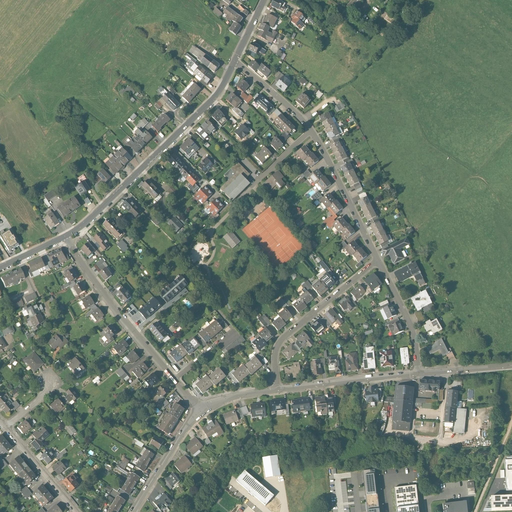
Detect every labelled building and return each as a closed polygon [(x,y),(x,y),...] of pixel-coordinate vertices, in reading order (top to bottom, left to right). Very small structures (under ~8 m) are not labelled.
[(283,3),(277,0),(273,0),(270,6),(279,10),(281,6),(283,3)] [(359,0),(350,0),(346,6),(354,11),(361,1),(359,0)] [(249,13),(239,7),(237,9),(241,12),(240,13),(242,14),(243,13),(247,16),(249,13)] [(222,14),(216,8),(213,12),(219,17),(222,14)] [(237,15),(227,8),(223,13),(227,15),(226,17),(225,18),(228,20),(229,19),(232,22),(237,15)] [(305,19),(297,11),(293,16),(302,24),(304,22),(303,21),(305,19)] [(273,17),(268,14),(263,25),(270,28),(271,29),(276,19),(277,19),(273,17)] [(243,19),(237,15),(232,22),(235,23),(238,25),(243,19)] [(302,24),(293,16),(292,17),(293,18),(292,19),(293,20),(291,22),(294,25),(293,25),(296,27),(299,30),(303,25),(302,24)] [(238,25),(235,23),(229,32),(236,36),(242,28),(238,25)] [(263,25),(262,24),(258,30),(260,31),(267,34),(267,33),(270,28),(263,25)] [(267,34),(260,31),(257,37),(272,44),(274,39),(268,36),(268,35),(267,34)] [(285,36),(278,32),(277,33),(275,38),(282,41),(285,36)] [(260,47),(252,44),(249,50),(256,54),(258,51),(260,47)] [(267,52),(260,47),(258,51),(265,56),(267,52)] [(219,66),(196,48),(191,54),(197,58),(197,59),(214,73),(219,66)] [(197,62),(187,54),(185,57),(191,62),(191,61),(195,64),(197,62)] [(195,64),(191,61),(191,62),(186,68),(193,75),(195,73),(199,68),(200,68),(195,64)] [(259,67),(253,62),(248,67),(255,73),(257,70),(259,67)] [(266,73),(259,67),(257,70),(258,71),(260,73),(264,76),(266,73)] [(199,68),(195,73),(202,80),(207,74),(199,68)] [(205,86),(212,78),(207,74),(202,80),(200,82),(205,86)] [(280,74),(275,80),(278,84),(283,78),(284,77),(280,74)] [(278,84),(276,86),(283,92),(290,84),(283,78),(278,84)] [(249,87),(242,81),(236,88),(238,89),(243,93),(243,94),(249,87)] [(128,85),(124,89),(122,88),(119,92),(124,96),(129,91),(133,94),(135,92),(128,85)] [(195,86),(194,85),(188,91),(194,97),(200,90),(195,86)] [(172,97),(162,87),(159,91),(165,97),(163,99),(166,102),(172,97)] [(194,97),(188,91),(183,98),(188,103),(194,97)] [(323,94),(319,91),(315,95),(319,99),(323,94)] [(250,95),(248,98),(243,94),(243,93),(240,97),(247,104),(253,98),(250,95)] [(241,102),(231,94),(226,101),(234,108),(235,109),(236,108),(241,102)] [(303,94),(296,102),(304,109),(311,101),(303,94)] [(268,103),(265,100),(264,100),(260,96),(259,96),(256,100),(254,102),(255,103),(256,104),(257,105),(258,106),(259,106),(268,114),(273,108),(268,103)] [(172,97),(166,102),(174,111),(180,105),(172,97)] [(243,114),(236,108),(235,109),(234,108),(231,110),(237,116),(238,116),(240,118),(243,114)] [(268,114),(267,115),(269,117),(275,110),(273,108),(268,114)] [(218,111),(211,117),(218,123),(221,127),(227,121),(224,118),(224,117),(218,111)] [(274,113),(268,118),(273,124),(275,122),(274,122),(279,118),(274,113)] [(328,113),(320,118),(323,123),(331,119),(328,113)] [(170,121),(164,115),(159,120),(164,126),(166,123),(167,124),(170,121)] [(287,122),(281,115),(279,118),(274,122),(275,122),(281,128),(285,132),(284,132),(285,132),(288,136),(288,135),(295,129),(288,121),(287,122)] [(331,119),(323,123),(325,129),(334,124),(331,119)] [(159,120),(152,127),(158,133),(161,129),(164,126),(159,120)] [(146,126),(142,121),(137,126),(141,131),(146,126)] [(212,127),(207,122),(201,128),(208,135),(209,134),(210,133),(211,133),(215,129),(212,127)] [(334,124),(325,129),(326,129),(327,131),(328,134),(336,130),(334,124)] [(249,132),(242,125),(234,133),(241,140),(243,137),(244,138),(247,135),(246,134),(249,132)] [(208,135),(201,128),(196,133),(203,140),(204,140),(208,136),(208,135)] [(152,138),(146,132),(143,135),(138,130),(135,133),(138,136),(146,144),(152,138)] [(336,130),(328,134),(331,139),(332,139),(337,136),(339,135),(336,130)] [(285,132),(280,138),(284,142),(290,137),(288,135),(288,136),(285,132)] [(146,144),(138,136),(133,141),(133,142),(141,149),(143,147),(143,146),(145,144),(146,145),(146,144)] [(276,138),(269,145),(276,151),(282,145),(276,138)] [(199,149),(189,139),(180,148),(190,158),(199,149)] [(141,149),(133,142),(133,141),(132,140),(128,145),(132,148),(135,152),(135,153),(136,154),(137,155),(138,155),(139,154),(139,152),(141,149)] [(335,144),(330,146),(333,152),(341,148),(339,143),(339,142),(335,144)] [(299,152),(296,154),(297,154),(303,161),(305,160),(311,154),(305,147),(299,152)] [(341,148),(333,152),(336,157),(344,153),(341,148)] [(126,154),(122,149),(117,154),(126,164),(131,159),(126,154)] [(267,153),(264,149),(255,158),(262,165),(272,155),(268,152),(267,153)] [(344,153),(336,157),(338,163),(343,161),(347,159),(347,158),(344,153)] [(126,164),(117,154),(111,160),(120,169),(122,170),(124,168),(123,167),(126,164)] [(174,154),(167,161),(174,168),(180,161),(174,154)] [(318,162),(312,154),(311,154),(305,160),(311,168),(318,162)] [(206,159),(203,162),(202,162),(202,163),(201,164),(198,167),(205,174),(208,171),(211,169),(210,168),(213,166),(212,165),(213,163),(209,159),(208,161),(206,159)] [(120,169),(111,160),(106,165),(110,169),(115,174),(120,169)] [(187,167),(180,161),(174,168),(180,174),(187,167)] [(237,162),(224,176),(228,181),(220,189),(223,193),(232,202),(250,184),(245,180),(250,175),(237,162)] [(345,166),(341,168),(344,175),(352,171),(350,167),(351,167),(349,164),(345,166)] [(187,167),(180,174),(186,180),(193,174),(187,167)] [(110,178),(102,170),(97,176),(102,180),(101,181),(104,184),(110,178)] [(312,175),(309,177),(309,178),(315,185),(317,183),(323,178),(317,170),(312,175)] [(352,171),(344,175),(347,181),(355,177),(353,173),(354,173),(353,170),(352,171)] [(278,172),(265,183),(268,187),(271,190),(270,189),(276,184),(280,188),(278,189),(279,190),(284,185),(280,180),(283,178),(278,172)] [(200,180),(193,174),(186,180),(193,187),(200,180)] [(82,175),(76,179),(79,184),(83,181),(83,182),(86,180),(82,175)] [(323,178),(317,183),(323,191),(331,185),(324,177),(323,178)] [(355,177),(347,181),(350,187),(354,186),(358,183),(356,180),(357,179),(356,177),(355,177)] [(155,187),(148,180),(144,184),(142,186),(148,193),(155,187)] [(79,184),(74,187),(81,196),(89,190),(83,182),(83,181),(79,184)] [(155,187),(148,193),(155,199),(161,193),(155,187)] [(178,193),(172,187),(168,191),(174,197),(178,193)] [(198,193),(195,196),(199,200),(208,191),(205,187),(198,193)] [(54,189),(44,197),(46,199),(47,201),(58,194),(54,189)] [(208,191),(199,200),(203,204),(206,201),(212,195),(208,191)] [(321,196),(317,192),(310,198),(314,203),(317,200),(321,196)] [(364,193),(359,196),(361,201),(366,198),(367,199),(367,198),(365,193),(364,193)] [(323,199),(321,201),(327,209),(329,207),(335,202),(329,194),(323,199)] [(74,198),(70,201),(69,201),(62,206),(62,207),(58,210),(64,218),(80,206),(74,198)] [(361,201),(358,202),(361,209),(369,205),(367,202),(368,201),(367,199),(366,198),(361,201)] [(135,206),(129,199),(122,206),(129,212),(135,206)] [(209,206),(207,209),(210,212),(219,203),(216,200),(209,206)] [(335,202),(329,207),(335,215),(343,209),(336,201),(335,202)] [(219,203),(210,212),(214,216),(217,214),(223,207),(219,203)] [(369,205),(361,209),(364,215),(372,211),(370,208),(371,207),(369,205)] [(142,212),(135,206),(129,212),(135,219),(142,212)] [(372,211),(364,215),(367,221),(372,219),(375,217),(373,214),(374,214),(373,211),(372,211)] [(52,213),(44,218),(51,229),(59,224),(52,213)] [(159,223),(151,215),(148,218),(156,226),(159,223)] [(334,220),(331,217),(324,223),(327,226),(329,224),(334,220)] [(110,218),(103,225),(110,231),(116,225),(110,218)] [(182,226),(174,218),(168,224),(176,232),(182,226)] [(335,223),(333,225),(339,233),(341,231),(347,226),(341,218),(335,223)] [(375,224),(370,227),(373,233),(381,229),(379,226),(380,225),(379,223),(378,222),(375,224)] [(125,234),(116,225),(110,231),(119,241),(125,234)] [(347,226),(341,231),(347,239),(355,233),(348,225),(347,226)] [(381,229),(373,233),(376,239),(384,236),(382,232),(383,232),(382,229),(381,229)] [(9,230),(0,235),(0,237),(9,252),(19,246),(9,230)] [(231,232),(223,238),(232,249),(236,246),(232,240),(236,237),(231,232)] [(106,240),(100,233),(94,239),(97,242),(101,246),(101,247),(104,251),(105,250),(106,251),(108,250),(107,249),(109,247),(106,244),(104,245),(102,243),(106,240)] [(384,236),(376,239),(380,246),(380,245),(388,241),(386,238),(390,236),(389,235),(386,236),(385,235),(384,236)] [(383,251),(382,251),(385,256),(389,254),(394,264),(404,259),(399,250),(409,245),(406,239),(389,248),(383,251)] [(122,240),(117,246),(122,251),(127,246),(122,240)] [(94,245),(92,242),(89,244),(96,251),(95,252),(99,258),(103,255),(94,245)] [(359,250),(353,242),(348,246),(345,249),(351,257),(353,255),(359,250)] [(89,243),(81,250),(83,251),(85,254),(88,258),(95,252),(96,251),(89,244),(89,243)] [(359,250),(353,255),(359,262),(359,263),(360,262),(367,257),(360,249),(359,250)] [(61,250),(54,253),(59,262),(65,259),(64,256),(61,250)] [(54,253),(48,256),(51,262),(52,265),(53,265),(59,262),(54,253)] [(42,259),(35,262),(39,270),(45,267),(44,265),(42,259)] [(35,262),(28,265),(31,271),(32,274),(32,273),(39,270),(35,262)] [(333,275),(322,262),(319,264),(327,275),(328,275),(330,278),(333,275)] [(415,263),(394,274),(399,284),(402,282),(402,281),(414,275),(418,282),(423,280),(419,272),(420,272),(415,263)] [(102,264),(97,268),(101,273),(106,269),(102,264)] [(20,269),(11,273),(11,272),(8,273),(9,274),(1,278),(5,288),(9,287),(21,282),(21,281),(25,279),(20,269)] [(73,269),(65,274),(70,282),(73,280),(78,278),(74,271),(73,269)] [(101,273),(99,274),(105,281),(111,276),(106,269),(101,273)] [(379,281),(374,274),(364,282),(366,284),(369,289),(371,287),(373,288),(376,286),(377,288),(381,285),(378,282),(379,281)] [(327,275),(324,277),(325,278),(321,282),(327,289),(334,283),(330,278),(328,275),(327,275)] [(181,277),(160,295),(167,303),(188,285),(181,277)] [(70,282),(63,286),(65,289),(69,286),(75,283),(73,280),(70,282)] [(312,287),(312,288),(313,288),(320,297),(328,290),(327,289),(321,282),(320,281),(312,287)] [(76,286),(74,287),(74,288),(78,295),(85,291),(86,291),(81,283),(76,286)] [(310,290),(305,284),(302,287),(304,289),(307,292),(307,293),(310,290)] [(361,288),(360,286),(351,293),(356,300),(365,293),(361,288)] [(367,290),(364,286),(361,288),(365,293),(367,295),(370,294),(367,290)] [(119,293),(116,296),(124,305),(132,298),(123,289),(119,293)] [(307,293),(307,292),(304,289),(302,291),(304,294),(299,298),(305,306),(313,300),(307,293)] [(425,292),(421,294),(421,295),(411,300),(416,309),(425,304),(427,307),(432,304),(429,300),(427,296),(425,292)] [(34,293),(24,298),(26,304),(37,299),(34,293)] [(89,296),(82,301),(84,305),(83,305),(85,309),(86,309),(89,307),(94,304),(89,296)] [(346,297),(338,304),(343,310),(346,308),(347,308),(350,311),(354,307),(348,301),(346,297)] [(305,306),(299,298),(296,301),(297,303),(293,306),(299,314),(307,308),(305,306)] [(356,305),(351,298),(348,301),(354,307),(356,305)] [(161,306),(154,299),(139,312),(146,320),(161,306)] [(284,302),(281,299),(277,302),(283,309),(287,306),(284,302)] [(21,300),(10,305),(13,310),(23,305),(21,300)] [(30,309),(26,311),(30,319),(39,314),(36,306),(30,309)] [(197,306),(189,312),(191,315),(200,308),(197,306)] [(389,307),(383,309),(388,319),(396,316),(392,306),(389,307)] [(93,313),(91,315),(96,322),(98,320),(101,318),(103,316),(98,309),(97,309),(93,313)] [(292,317),(286,309),(278,316),(280,318),(284,323),(292,317)] [(343,323),(331,309),(324,316),(325,317),(331,324),(335,320),(340,326),(343,323)] [(419,311),(414,314),(419,324),(425,322),(419,311)] [(39,314),(30,319),(34,328),(37,325),(43,321),(39,314)] [(271,323),(267,318),(264,315),(262,318),(268,325),(271,323)] [(262,318),(261,316),(258,319),(265,328),(268,325),(262,318)] [(331,324),(325,317),(322,320),(325,323),(329,329),(330,328),(329,327),(331,325),(331,324)] [(183,318),(173,326),(175,329),(185,320),(183,318)] [(284,323),(280,318),(272,324),(278,331),(286,325),(284,323)] [(397,319),(387,323),(389,327),(399,323),(397,319)] [(319,321),(318,320),(314,324),(311,327),(317,334),(321,330),(322,332),(325,329),(322,325),(319,321)] [(216,322),(210,326),(217,334),(223,329),(220,326),(216,322)] [(438,332),(433,322),(423,327),(427,333),(431,330),(434,335),(438,332)] [(167,336),(156,323),(149,329),(160,342),(167,336)] [(389,327),(392,336),(403,332),(399,323),(389,327)] [(111,326),(104,332),(106,334),(110,339),(117,333),(111,326)] [(217,334),(210,326),(205,331),(211,339),(217,334)] [(8,328),(2,330),(5,336),(10,334),(8,328)] [(273,337),(266,328),(258,335),(259,336),(265,343),(273,337)] [(211,339),(205,331),(199,336),(202,340),(206,343),(211,339)] [(314,345),(303,332),(296,339),(298,342),(302,346),(307,343),(311,347),(314,345)] [(62,342),(56,336),(48,343),(53,350),(57,346),(58,347),(62,343),(62,342)] [(265,343),(259,336),(255,338),(256,340),(252,343),(255,347),(255,348),(256,348),(259,351),(266,345),(265,343)] [(198,343),(194,339),(191,342),(190,341),(188,343),(194,350),(200,346),(198,343)] [(123,340),(113,349),(120,356),(124,353),(122,351),(128,346),(123,340)] [(447,351),(441,340),(435,343),(436,345),(427,349),(429,355),(440,349),(444,357),(445,356),(448,354),(447,351)] [(194,350),(188,343),(185,345),(186,346),(183,348),(187,353),(189,355),(194,350)] [(300,349),(295,344),(293,346),(298,352),(300,354),(302,352),(300,349)] [(293,346),(292,345),(283,352),(288,359),(293,354),(294,356),(298,352),(293,346)] [(183,348),(182,347),(179,349),(178,348),(175,350),(182,358),(183,357),(187,353),(183,348)] [(373,348),(365,348),(366,355),(367,354),(368,360),(363,360),(363,364),(362,364),(362,367),(363,367),(364,369),(375,369),(373,348)] [(407,349),(400,350),(402,365),(403,365),(403,366),(407,365),(407,364),(409,364),(407,349)] [(450,349),(447,351),(448,354),(445,356),(448,361),(454,358),(450,349)] [(182,358),(175,350),(173,352),(174,354),(171,356),(175,361),(176,363),(182,358)] [(139,359),(133,352),(130,354),(131,355),(126,358),(132,365),(139,359)] [(33,353),(24,361),(27,364),(34,373),(37,370),(37,369),(42,365),(36,357),(33,353)] [(356,353),(349,354),(349,360),(345,361),(346,372),(358,370),(357,365),(356,353)] [(386,353),(380,354),(380,358),(382,358),(382,362),(380,362),(381,368),(392,367),(392,359),(391,353),(386,353)] [(338,356),(327,358),(328,367),(335,366),(335,370),(335,373),(341,373),(339,360),(339,356),(338,356)] [(84,369),(75,358),(70,362),(73,366),(70,368),(77,376),(84,369)] [(261,360),(259,358),(257,360),(262,366),(264,368),(266,367),(261,360)] [(257,359),(253,362),(253,361),(250,363),(256,371),(262,366),(257,360),(257,359)] [(320,362),(310,363),(312,376),(322,375),(321,368),(322,368),(322,367),(322,362),(320,362)] [(143,363),(132,372),(138,379),(143,374),(143,373),(148,369),(143,363)] [(256,371),(250,363),(247,365),(248,366),(245,369),(250,374),(251,375),(256,371)] [(299,363),(293,363),(294,367),(284,368),(285,373),(292,372),(293,378),(295,378),(301,377),(299,363)] [(245,369),(244,367),(241,370),(240,369),(238,371),(244,378),(250,374),(245,369)] [(121,369),(116,373),(120,378),(125,374),(121,369)] [(226,377),(220,370),(217,373),(216,372),(214,374),(220,382),(223,379),(226,377)] [(244,378),(238,371),(235,373),(236,374),(233,376),(238,383),(239,383),(244,379),(244,378)] [(233,376),(230,373),(228,375),(232,380),(236,384),(238,383),(233,376)] [(153,374),(145,381),(150,388),(154,385),(158,381),(153,374)] [(220,382),(214,374),(211,376),(212,377),(209,379),(213,385),(214,386),(220,382)] [(209,379),(208,378),(205,380),(204,379),(201,381),(208,389),(213,385),(209,379)] [(137,380),(130,386),(132,388),(139,382),(137,380)] [(208,389),(201,381),(199,383),(200,384),(196,387),(200,392),(202,394),(208,389)] [(427,381),(420,381),(419,389),(422,389),(422,392),(425,392),(427,392),(427,381)] [(439,382),(427,381),(427,392),(431,392),(435,393),(435,390),(439,391),(439,390),(439,382)] [(139,382),(132,388),(134,391),(141,385),(139,382)] [(163,385),(155,392),(158,396),(152,401),(156,406),(165,399),(163,397),(169,392),(163,385)] [(413,388),(396,386),(395,398),(395,401),(412,402),(412,399),(412,397),(413,392),(413,388)] [(79,398),(71,389),(67,393),(69,396),(66,398),(69,403),(73,400),(74,402),(79,398)] [(373,389),(368,389),(369,391),(365,391),(366,394),(365,394),(363,396),(364,398),(365,399),(366,399),(367,402),(370,402),(370,403),(375,402),(375,401),(378,401),(378,398),(377,390),(373,390),(373,389)] [(457,392),(447,391),(446,408),(455,409),(460,409),(461,402),(456,401),(457,392)] [(303,400),(298,401),(297,400),(292,401),(293,413),(298,412),(298,410),(306,410),(306,411),(310,410),(309,403),(308,397),(308,399),(303,399),(303,400)] [(323,398),(319,399),(319,398),(318,398),(318,399),(315,399),(315,400),(317,413),(321,412),(321,414),(322,414),(322,415),(323,415),(323,416),(327,416),(327,414),(327,409),(326,409),(326,404),(325,401),(324,401),(323,398)] [(332,398),(327,399),(328,401),(325,401),(326,404),(326,409),(327,409),(327,414),(328,414),(327,413),(334,412),(333,404),(332,398)] [(165,399),(158,405),(162,410),(169,404),(165,399)] [(59,400),(50,407),(56,414),(64,407),(59,400)] [(284,400),(270,402),(271,412),(285,410),(285,405),(284,400)] [(412,402),(395,401),(395,403),(393,421),(410,423),(411,406),(412,403),(412,402)] [(7,402),(0,407),(6,415),(12,409),(14,411),(17,409),(13,404),(10,406),(7,402)] [(184,409),(176,404),(172,410),(169,415),(177,420),(184,409)] [(264,405),(255,406),(255,405),(250,405),(252,416),(262,415),(262,418),(266,417),(264,405)] [(455,409),(446,408),(444,422),(453,423),(455,409)] [(460,409),(455,409),(453,423),(453,427),(444,426),(443,432),(462,434),(464,410),(460,409)] [(235,411),(223,416),(227,426),(239,421),(235,411)] [(169,415),(166,413),(156,428),(168,435),(177,420),(169,415)] [(216,421),(212,424),(212,422),(211,422),(208,423),(208,425),(209,426),(203,429),(202,430),(207,438),(208,438),(212,436),(210,434),(216,431),(219,436),(223,434),(216,421)] [(410,423),(393,421),(392,430),(409,432),(410,423)] [(25,422),(17,428),(23,435),(31,428),(30,427),(25,422)] [(35,438),(37,440),(38,438),(41,442),(49,435),(44,429),(39,434),(34,438),(35,438)] [(207,438),(202,430),(203,429),(202,429),(198,432),(203,437),(200,439),(202,441),(207,438)] [(163,442),(155,437),(150,445),(159,450),(163,442)] [(38,438),(37,440),(31,444),(37,451),(44,445),(41,442),(38,438)] [(195,438),(193,440),(193,441),(186,448),(192,455),(203,447),(195,438)] [(6,442),(0,447),(0,454),(1,456),(2,456),(5,454),(8,452),(8,451),(11,448),(6,442)] [(49,450),(42,457),(48,464),(56,458),(57,456),(55,453),(53,455),(49,450)] [(154,456),(146,451),(141,459),(149,464),(154,456)] [(194,463),(187,454),(185,456),(192,465),(194,463)] [(184,456),(181,459),(181,460),(177,463),(174,466),(181,474),(181,473),(188,467),(188,468),(192,465),(185,456),(184,456)] [(262,458),(265,478),(280,475),(277,456),(262,458)] [(22,462),(19,458),(10,465),(18,475),(27,468),(24,464),(22,462)] [(149,464),(141,459),(136,468),(143,473),(149,464)] [(66,469),(61,462),(53,469),(58,475),(60,474),(66,469)] [(30,472),(27,468),(18,475),(27,485),(35,478),(32,474),(31,472),(30,472)] [(123,471),(119,468),(116,472),(128,480),(131,475),(123,471)] [(378,511),(374,470),(362,472),(367,511),(378,511)] [(236,481),(265,506),(274,496),(244,471),(236,481)] [(64,478),(60,474),(58,475),(56,478),(60,482),(64,478)] [(139,478),(132,474),(131,475),(128,480),(127,482),(134,487),(139,478)] [(173,474),(165,480),(166,481),(171,487),(171,486),(176,482),(176,483),(179,480),(173,474)] [(78,486),(70,477),(63,483),(71,492),(74,490),(78,486)] [(171,487),(166,481),(164,483),(170,490),(172,488),(171,487)] [(134,487),(127,482),(121,491),(129,495),(134,487)] [(473,484),(466,485),(468,497),(474,496),(473,484)] [(43,487),(40,490),(39,490),(37,492),(34,495),(39,501),(48,493),(43,487)] [(415,487),(394,489),(396,509),(418,506),(415,487)] [(25,488),(21,492),(25,496),(29,492),(25,488)] [(48,493),(39,501),(44,507),(47,504),(47,505),(50,502),(53,499),(48,493)] [(171,503),(163,493),(161,495),(160,495),(158,497),(167,508),(170,505),(169,504),(171,503)] [(125,501),(118,496),(112,505),(120,510),(125,501)] [(511,496),(489,497),(483,511),(511,509),(511,496)] [(167,508),(158,497),(155,499),(155,500),(153,502),(158,509),(161,511),(163,510),(167,508)] [(467,511),(466,503),(442,506),(443,511),(467,511)]
